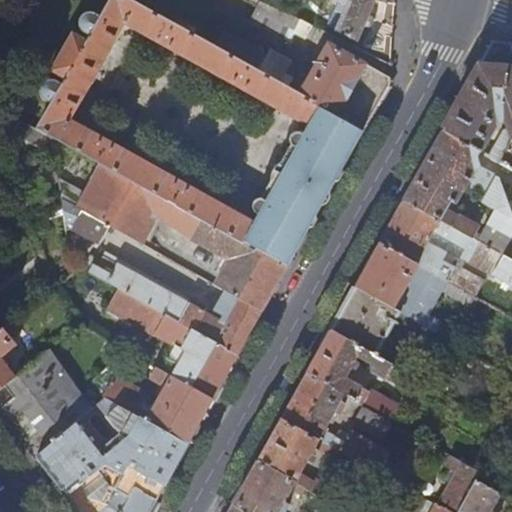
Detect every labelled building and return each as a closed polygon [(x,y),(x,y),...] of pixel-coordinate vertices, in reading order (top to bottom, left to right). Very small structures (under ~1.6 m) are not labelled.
[(52,70),(66,78),(62,84),(55,80),(52,80),(49,81),(46,82),(44,83),(43,85),(42,88),(41,91),(42,93),(43,96),(45,98),(53,103),(38,129),(55,139),(92,159),(96,151),(105,155),(100,164),(169,201),(173,193),(182,198),(178,206),(287,267),(318,211),(333,185),(363,130),(298,93),(299,92),(286,84),(272,77),(269,76),(255,68),(250,77),(242,72),(247,64),(218,48),(178,25),(173,34),(164,29),(169,21),(132,0),(109,0),(100,17),(92,12),(87,13),(82,16),(80,21),(80,26),(83,31),(90,35),(87,40),(74,32),(52,70)] [(356,40),(373,0),(334,0),(334,3),(336,4),(333,10),(341,14),(334,31),(356,40)] [(286,15),(266,5),(260,18),(280,28),(286,15)] [(223,40),(218,48),(247,64),(255,68),(269,76),(274,68),(223,40)] [(511,170),(511,48),(510,43),(493,41),(444,131),(478,151),(480,152),(496,124),(501,121),(503,119),(505,119),(508,128),(504,129),(488,156),(511,170)] [(363,130),(388,85),(389,76),(327,43),(299,92),(298,93),(363,130)] [(274,73),(272,77),(286,84),(290,77),(282,73),(280,77),(274,73)] [(404,201),(472,239),(478,229),(449,214),(473,173),(472,168),(478,165),(476,157),(478,151),(444,131),(404,201)] [(48,196),(60,193),(57,177),(54,159),(35,173),(48,196)] [(110,225),(143,244),(157,218),(187,238),(213,251),(209,260),(224,268),(215,284),(226,290),(262,311),(287,267),(178,206),(169,201),(100,164),(84,192),(57,177),(60,193),(61,198),(110,225)] [(511,261),(511,211),(500,178),(499,177),(483,205),(494,211),(477,242),(511,261)] [(100,244),(100,243),(110,225),(61,198),(61,201),(63,215),(76,219),(72,228),(100,244)] [(467,262),(511,287),(511,261),(477,242),(472,239),(404,201),(380,243),(447,281),(457,287),(465,291),(474,296),(482,281),(456,265),(458,261),(452,258),(446,251),(428,241),(431,235),(444,241),(453,242),(472,253),(467,262)] [(415,320),(437,332),(443,322),(429,314),(441,291),(447,281),(380,243),(356,287),(408,316),(415,320)] [(100,278),(238,355),(262,311),(226,290),(218,303),(227,308),(225,311),(231,315),(226,324),(218,320),(214,317),(203,312),(205,308),(105,252),(97,267),(95,266),(91,273),(100,278)] [(171,377),(213,400),(238,355),(100,278),(90,296),(137,324),(175,345),(167,359),(178,364),(171,377)] [(441,291),(459,301),(465,291),(457,287),(447,281),(441,291)] [(331,331),(386,362),(396,344),(386,338),(398,317),(405,321),(408,316),(356,287),(331,331)] [(125,350),(137,324),(90,296),(76,289),(83,327),(125,350)] [(459,301),(473,309),(479,298),(477,298),(474,296),(465,291),(459,301)] [(0,390),(6,385),(16,378),(0,358),(16,345),(10,337),(22,328),(15,319),(1,330),(0,330),(0,390)] [(437,332),(415,320),(410,328),(433,340),(436,334),(437,332)] [(307,374),(345,395),(345,396),(362,406),(370,391),(346,377),(352,365),(358,369),(361,364),(355,360),(357,357),(370,364),(372,373),(384,380),(385,378),(397,386),(405,373),(386,362),(331,331),(307,374)] [(0,407),(0,410),(58,485),(79,511),(149,511),(188,443),(106,397),(97,404),(119,433),(102,446),(79,419),(91,409),(50,352),(16,378),(6,385),(14,397),(0,407)] [(171,377),(178,364),(167,359),(161,370),(171,377)] [(188,443),(213,400),(171,377),(161,370),(156,368),(151,378),(166,386),(157,402),(143,393),(144,393),(115,376),(104,396),(106,397),(188,443)] [(325,429),(337,408),(342,410),(345,405),(340,402),(345,396),(345,395),(307,374),(282,420),(319,441),(320,439),(340,451),(413,491),(422,474),(404,463),(400,469),(385,460),(390,452),(351,429),(345,441),(325,429)] [(0,407),(14,397),(6,385),(0,390),(0,407)] [(389,420),(363,407),(354,423),(380,437),(389,420)] [(302,470),(316,447),(336,458),(340,451),(320,439),(319,441),(282,420),(258,460),(323,498),(328,500),(331,494),(335,485),(317,475),(316,478),(302,470)] [(278,511),(279,511),(280,511),(284,511),(289,504),(285,501),(292,488),(313,499),(312,500),(320,504),(323,498),(258,460),(234,505),(246,511),(278,511)] [(451,511),(458,511),(476,481),(480,473),(461,461),(437,504),(451,511)] [(458,511),(488,511),(499,493),(476,481),(458,511)] [(331,494),(328,500),(336,505),(340,499),(331,494)] [(431,511),(436,504),(428,499),(420,511),(431,511)]
